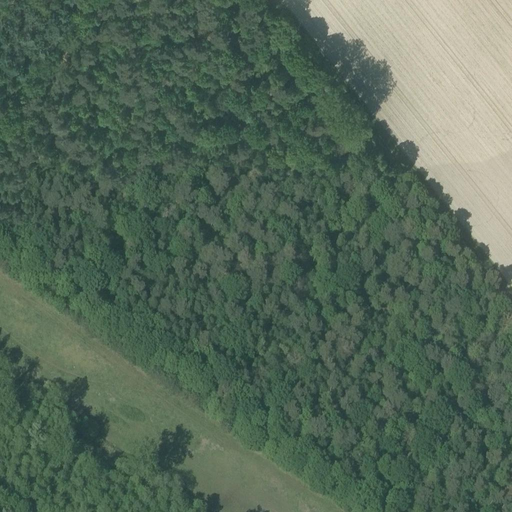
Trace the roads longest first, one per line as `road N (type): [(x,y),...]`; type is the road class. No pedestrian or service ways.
road 1 (track): [(285,17),(64,312),(0,266)]
road 2 (track): [(511,301),(270,0)]
road 3 (track): [(76,0),(0,104)]
